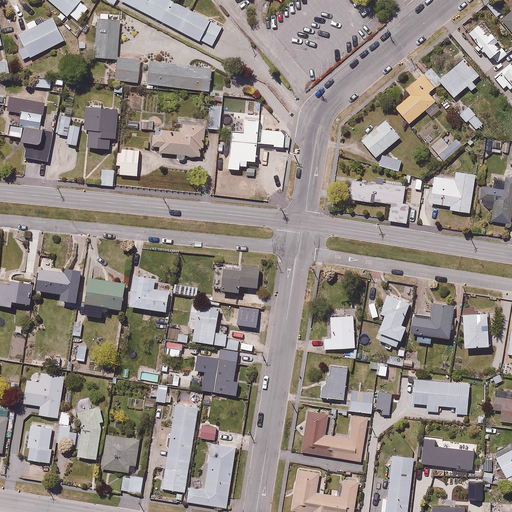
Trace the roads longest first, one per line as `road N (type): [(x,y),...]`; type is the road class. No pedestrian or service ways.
road 1 (residential): [(0,192),(302,221)]
road 2 (residential): [(302,221),(256,511)]
road 3 (residential): [(447,0),(328,107),(302,221)]
road 4 (residential): [(302,221),(511,254)]
